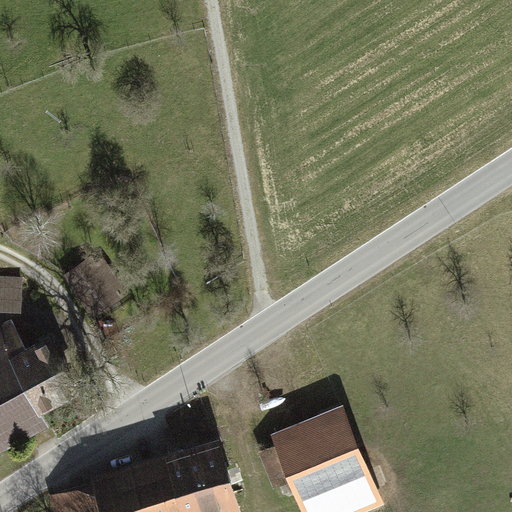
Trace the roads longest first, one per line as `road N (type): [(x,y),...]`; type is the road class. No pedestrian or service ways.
road 1 (tertiary): [(511,168),(0,502)]
road 2 (track): [(268,325),(212,0)]
